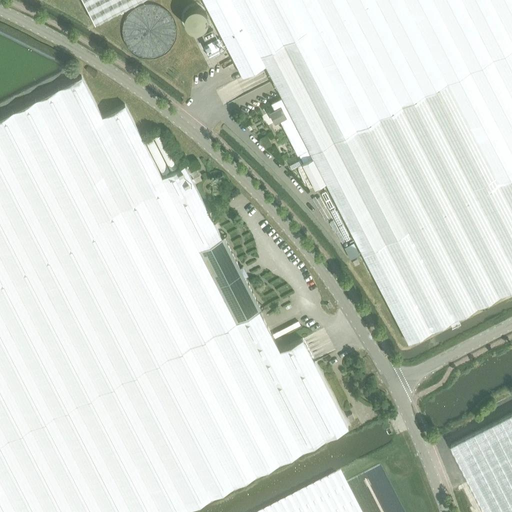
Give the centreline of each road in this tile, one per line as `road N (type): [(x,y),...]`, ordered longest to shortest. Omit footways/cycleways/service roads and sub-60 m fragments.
road 1 (unclassified): [(0,9),(125,81),(245,178),(332,284),(391,383)]
road 2 (unclassified): [(391,383),(444,511)]
road 3 (unclassified): [(391,383),(511,321)]
